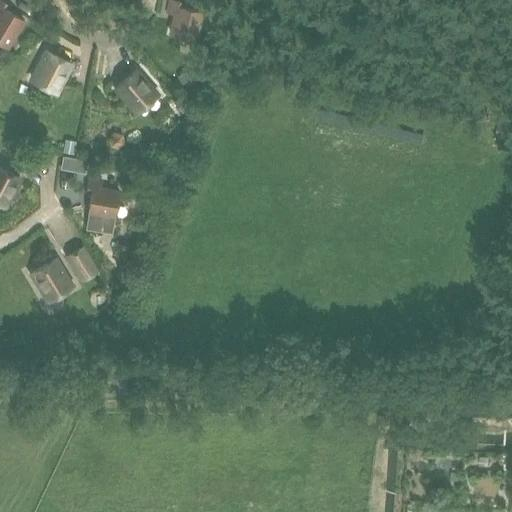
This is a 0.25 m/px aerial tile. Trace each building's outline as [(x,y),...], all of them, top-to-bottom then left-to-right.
[(0,0),(0,42),(7,46),(23,20),(4,8),(6,4),(0,0)] [(171,0),(170,0),(168,12),(174,13),(170,32),(196,38),(201,11),(179,7),(180,2),(171,0)] [(55,91),(70,62),(47,50),(32,79),(55,91)] [(135,70),(115,87),(136,111),(156,94),(135,70)] [(157,107),(142,114),(147,124),(162,116),(157,107)] [(0,202),(4,205),(19,177),(0,166),(0,202)] [(100,181),(88,179),(86,189),(92,189),(88,212),(115,216),(119,190),(99,187),(100,181)] [(54,258),(31,272),(48,299),(70,286),(54,258)]
